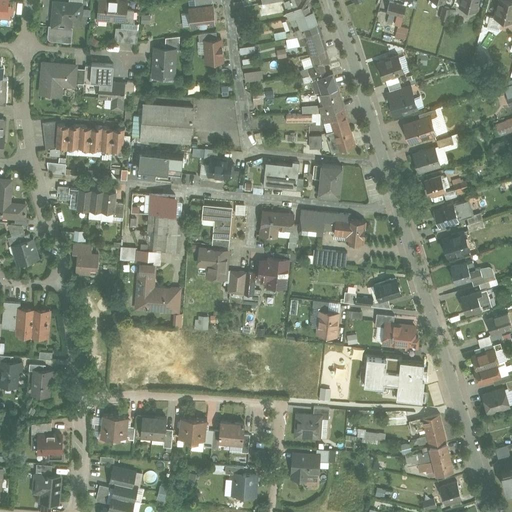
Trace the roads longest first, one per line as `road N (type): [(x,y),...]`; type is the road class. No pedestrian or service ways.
road 1 (residential): [(491,511),(381,162)]
road 2 (residential): [(229,0),(247,142),(381,162)]
road 3 (residential): [(81,399),(256,400)]
road 4 (residential): [(381,162),(329,0)]
road 5 (residential): [(33,164),(65,283)]
